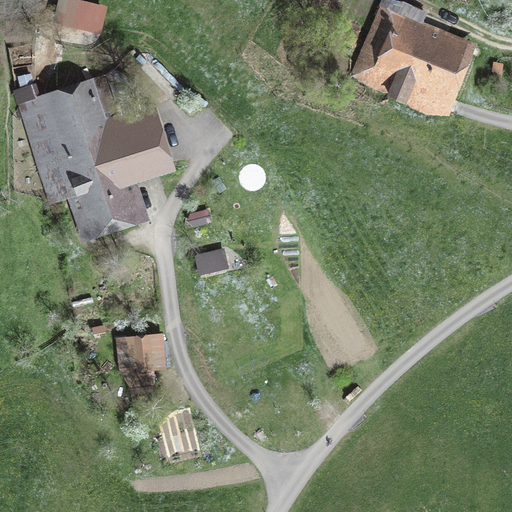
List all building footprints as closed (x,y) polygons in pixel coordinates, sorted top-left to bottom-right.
[(103,10),(62,0),(57,20),(98,30),(103,10)] [(410,6),(389,11),(359,81),(432,112),(445,116),(470,57),(422,37),(431,15),(410,6)] [(135,216),(123,182),(169,167),(151,110),(115,122),(102,82),(17,109),(49,206),(80,196),(92,230),(135,216)] [(228,268),(225,250),(196,255),(199,273),(228,268)] [(120,367),(129,384),(153,383),(152,366),(164,365),(162,335),(118,336),(120,367)]
